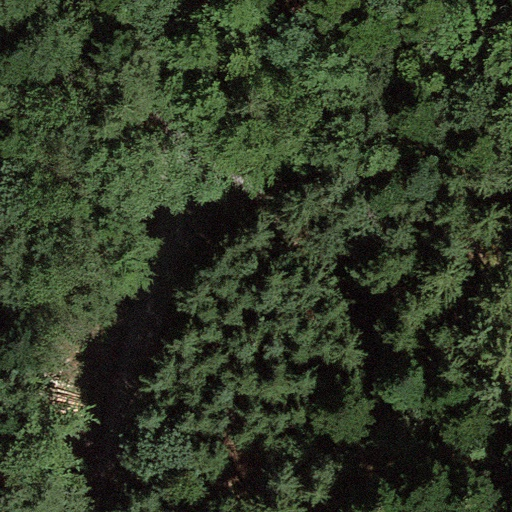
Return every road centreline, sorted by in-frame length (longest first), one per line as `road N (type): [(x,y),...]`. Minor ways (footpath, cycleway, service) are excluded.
road 1 (track): [(481,0),(332,130),(190,225)]
road 2 (track): [(190,225),(118,511)]
road 3 (track): [(191,0),(183,83),(190,225)]
